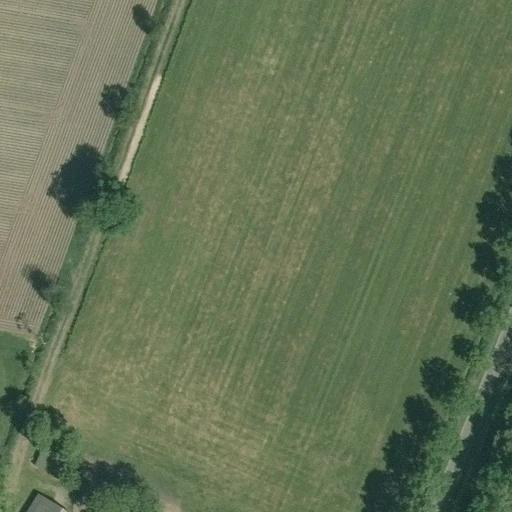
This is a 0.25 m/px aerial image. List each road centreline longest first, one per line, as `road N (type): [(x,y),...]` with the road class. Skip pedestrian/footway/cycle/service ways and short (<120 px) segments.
road 1 (track): [(1,511),(179,0)]
road 2 (unclassified): [(439,511),(511,326)]
